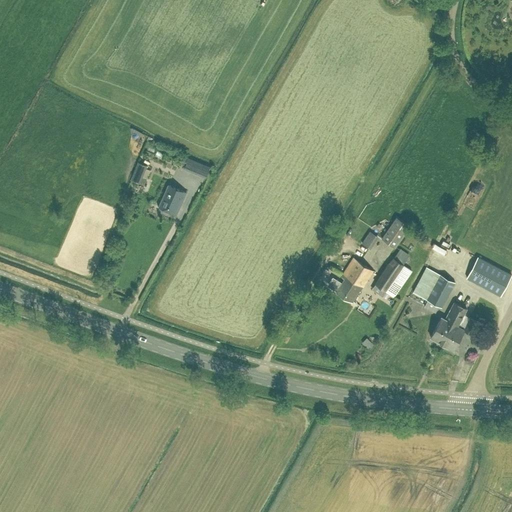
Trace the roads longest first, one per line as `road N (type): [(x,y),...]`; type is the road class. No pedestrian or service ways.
road 1 (secondary): [(471,410),(256,376),(0,288)]
road 2 (unclassified): [(511,109),(458,64),(454,0)]
